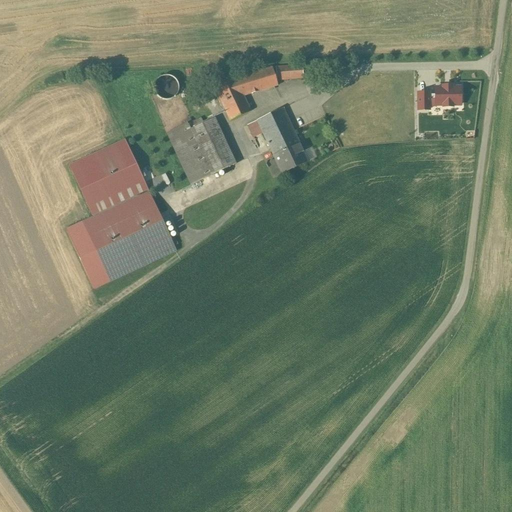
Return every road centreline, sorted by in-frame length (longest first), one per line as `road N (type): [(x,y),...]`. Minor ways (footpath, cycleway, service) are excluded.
road 1 (unclassified): [(287,511),(459,304),(501,0)]
road 2 (track): [(246,150),(250,182),(225,220),(0,378)]
